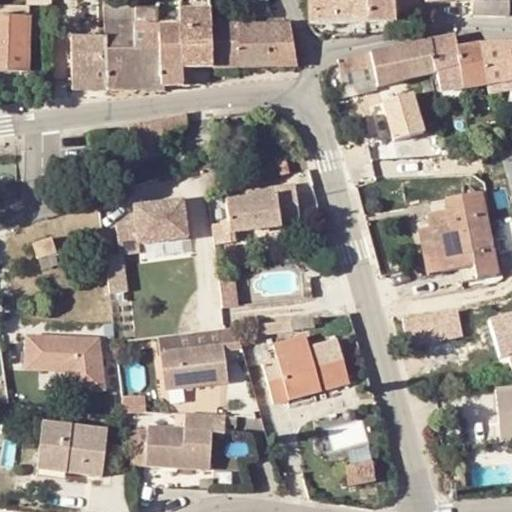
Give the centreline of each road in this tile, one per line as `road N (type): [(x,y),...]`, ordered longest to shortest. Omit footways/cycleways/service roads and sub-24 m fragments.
road 1 (tertiary): [(303,101),(331,160),(422,511)]
road 2 (tertiary): [(41,119),(251,93),(303,101)]
road 3 (residential): [(0,221),(45,196),(41,119)]
